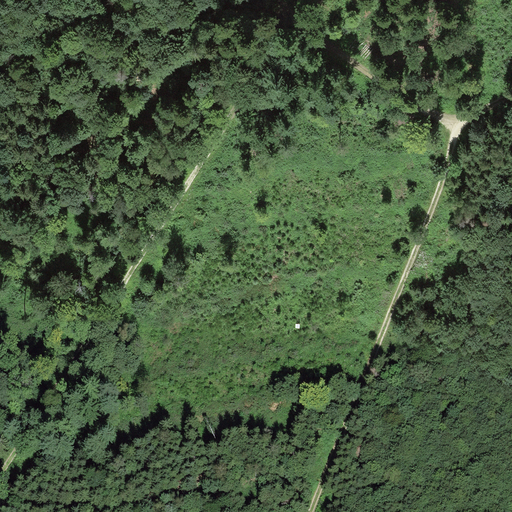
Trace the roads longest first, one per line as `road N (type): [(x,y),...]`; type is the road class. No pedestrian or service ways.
road 1 (track): [(288,21),(0,478)]
road 2 (track): [(456,120),(435,208),(309,511)]
road 3 (track): [(281,0),(288,21),(436,117),(456,120),(511,94)]
